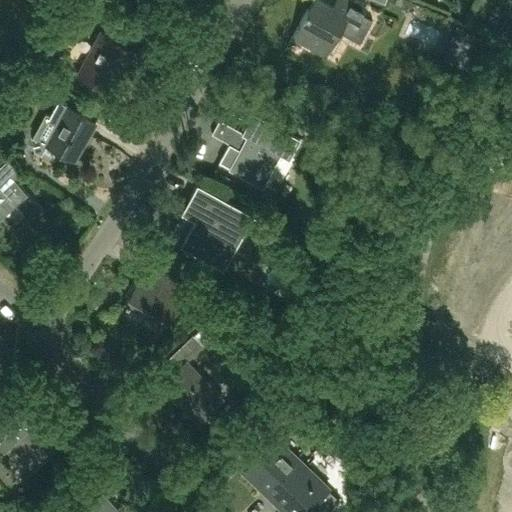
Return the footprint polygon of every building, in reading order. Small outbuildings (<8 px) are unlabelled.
[(325,55),(340,28),(350,34),(364,9),(347,0),(335,0),(331,7),(317,0),(312,0),(308,10),(306,9),(292,37),(325,55)] [(124,68),(135,48),(100,30),(77,74),(105,89),(118,65),(124,68)] [(463,30),(449,59),(466,67),(479,38),(463,30)] [(75,157),(94,119),(66,105),(47,143),(75,157)] [(218,119),(210,134),(211,134),(228,144),(219,161),(229,167),(229,168),(252,180),(270,148),(279,153),(288,158),(298,139),(253,114),(242,132),(218,119)] [(28,217),(41,205),(12,172),(17,167),(7,156),(0,161),(0,177),(2,176),(4,179),(0,182),(0,213),(14,201),(28,217)] [(224,268),(243,232),(254,213),(198,183),(181,213),(194,220),(181,245),(185,247),(184,248),(190,252),(191,251),(224,268)] [(287,250),(305,260),(312,245),(294,236),(287,250)] [(163,321),(184,285),(146,263),(126,299),(163,321)] [(315,315),(328,292),(315,285),(303,309),(315,315)] [(187,360),(203,345),(194,335),(156,371),(165,380),(160,385),(170,395),(172,393),(199,421),(208,412),(209,414),(213,409),(212,408),(223,397),(187,360)] [(34,470),(54,451),(36,431),(41,426),(37,421),(20,402),(0,419),(0,445),(4,450),(10,444),(34,470)] [(283,435),(301,416),(288,404),(270,423),(283,435)] [(264,492),(265,491),(289,465),(297,457),(276,437),(243,472),(264,492)] [(297,457),(289,465),(265,491),(284,508),(282,509),(285,511),(303,511),(304,511),(326,511),(337,500),(326,489),(328,487),(297,457)] [(97,500),(97,499),(94,496),(90,499),(81,488),(63,503),(70,511),(117,511),(102,495),(97,500)]
